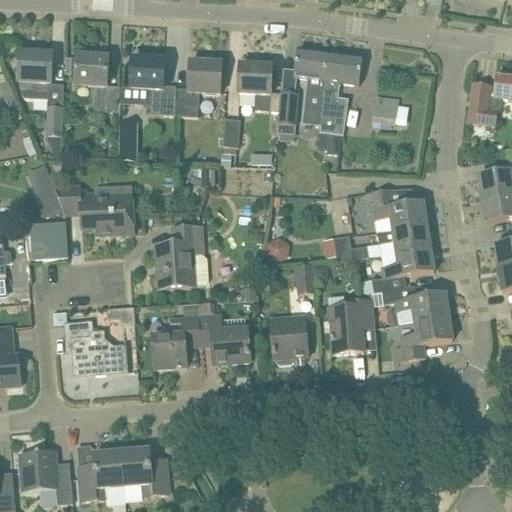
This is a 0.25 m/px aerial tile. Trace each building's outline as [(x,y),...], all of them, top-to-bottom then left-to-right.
[(321,129),(331,55),(299,51),(296,71),(295,79),(308,80),(303,127),(321,129)] [(53,57),(21,55),(19,85),(21,85),(21,92),(23,95),(26,100),(34,101),(49,102),(50,87),(51,87),(53,57)] [(364,60),(331,55),(321,129),(320,135),(344,139),(349,103),(338,101),(340,85),(360,87),(364,60)] [(107,89),(108,80),(109,60),(77,58),(75,89),(92,90),(91,113),(120,115),(121,90),(107,89)] [(164,89),(164,83),(165,63),(133,61),(131,92),(150,93),(149,118),(176,119),(177,92),(177,90),(164,89)] [(221,92),(221,86),(223,66),(190,64),(189,93),(177,92),(176,119),(199,120),(200,96),(226,98),(227,92),(221,92)] [(271,98),(271,89),(272,69),(241,67),(239,97),(256,98),(255,113),(269,113),(270,98),(271,98)] [(511,80),(497,78),(495,90),(474,87),(469,125),(495,129),(497,113),(493,113),(495,101),(511,102),(511,80)] [(21,114),(8,85),(0,88),(0,109),(5,121),(21,114)] [(296,138),(297,129),(300,98),(281,96),(278,128),(279,128),(278,136),(296,138)] [(376,99),(373,123),(396,126),(399,102),(376,99)] [(64,111),(63,111),(48,110),(46,140),(62,141),(64,111)] [(24,123),(19,125),(22,133),(27,131),(24,123)] [(241,124),(225,123),(223,150),(238,152),(241,124)] [(138,128),(121,127),(120,164),(137,164),(138,128)] [(29,139),(23,141),(30,158),(36,156),(29,139)] [(222,156),(221,169),(231,169),(231,157),(222,156)] [(480,203),(511,197),(511,161),(506,163),(508,174),(479,179),(481,193),(479,193),(480,203)] [(82,189),(54,191),(65,218),(82,217),(83,234),(97,233),(98,239),(134,237),(132,201),(133,201),(133,189),(95,191),(96,195),(82,196),(82,189)] [(424,205),(404,208),(394,210),(391,193),(365,197),(368,215),(374,214),(376,224),(378,224),(379,235),(430,228),(428,219),(426,219),(424,205)] [(511,197),(480,203),(482,212),(484,212),(486,225),(511,221),(511,197)] [(57,200),(40,207),(46,221),(62,215),(57,200)] [(67,243),(66,225),(31,227),(32,245),(67,243)] [(394,256),(433,250),(432,241),(430,241),(428,229),(430,229),(430,228),(379,235),(377,236),(379,247),(380,247),(381,258),(394,256)] [(203,259),(202,257),(203,257),(201,230),(173,232),(174,248),(156,249),(159,293),(196,290),(196,289),(206,289),(209,285),(208,262),(203,259)] [(0,287),(6,287),(4,271),(6,271),(5,268),(10,267),(12,264),(11,257),(9,255),(4,255),(4,249),(3,235),(0,235),(0,287)] [(352,251),(350,238),(334,241),(338,265),(369,261),(368,249),(352,251)] [(287,261),(285,241),(268,244),(271,263),(287,261)] [(511,245),(496,248),(498,262),(495,262),(497,272),(511,269),(511,245)] [(374,295),(407,290),(405,279),(435,274),(433,261),(435,260),(433,250),(394,256),(381,258),(383,271),(384,281),(372,283),(374,295)] [(314,269),(296,270),(298,298),(316,297),(314,269)] [(511,269),(497,272),(499,281),(501,281),(503,294),(511,292),(511,269)] [(415,326),(452,320),(450,310),(448,310),(446,297),(416,301),(414,289),(407,290),(374,295),(375,296),(382,295),(384,307),(396,306),(397,315),(413,313),(415,326)] [(375,332),(373,312),(373,304),(346,306),(346,310),(329,311),(333,358),(365,355),(363,333),(375,332)] [(123,330),(136,329),(134,310),(107,312),(108,323),(122,323),(123,330)] [(251,365),(249,345),(248,332),(222,334),(221,319),(200,321),(202,349),(213,348),(215,368),(251,365)] [(403,350),(398,351),(400,364),(425,360),(424,348),(453,343),(451,329),(453,329),(452,320),(415,326),(417,337),(401,340),(403,350)] [(186,350),(202,349),(200,321),(172,323),(173,339),(153,340),(154,352),(156,372),(188,370),(186,350)] [(309,360),(307,340),(306,321),(271,323),(273,343),(274,363),(309,360)] [(126,348),(106,350),(105,334),(93,335),(93,324),(67,326),(68,341),(66,341),(67,354),(73,353),(75,379),(91,377),(91,378),(128,376),(126,348)] [(0,390),(21,388),(18,357),(11,358),(10,347),(13,347),(11,331),(0,332),(0,390)] [(144,499),(149,499),(169,497),(167,462),(151,464),(150,453),(133,454),(133,448),(121,449),(125,489),(143,487),(144,499)] [(106,490),(125,489),(121,449),(110,450),(110,456),(94,457),(95,468),(79,469),(82,504),(107,502),(106,490)] [(59,486),(57,466),(56,455),(20,457),(23,495),(57,492),(58,508),(74,507),(73,492),(72,482),(70,482),(71,485),(59,486)] [(0,511),(15,511),(15,496),(13,476),(0,476),(0,511)]
